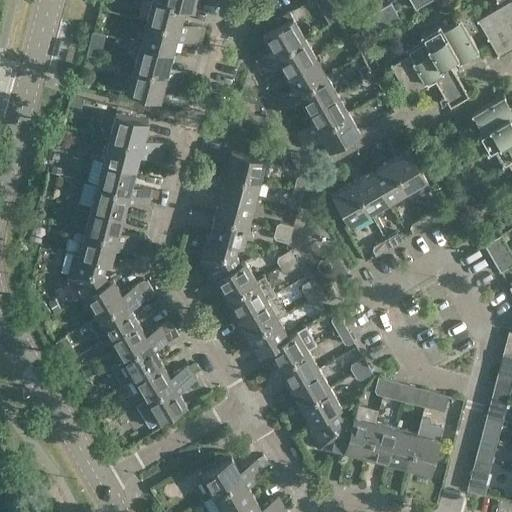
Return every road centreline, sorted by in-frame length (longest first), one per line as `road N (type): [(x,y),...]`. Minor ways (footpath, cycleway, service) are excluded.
road 1 (residential): [(245,0),(203,98),(161,249),(177,307),(215,351),(245,427)]
road 2 (tertiary): [(106,487),(0,314)]
road 3 (tertiary): [(0,187),(53,0)]
road 4 (residential): [(245,427),(305,494),(383,511)]
road 5 (residential): [(106,487),(193,431),(245,427)]
